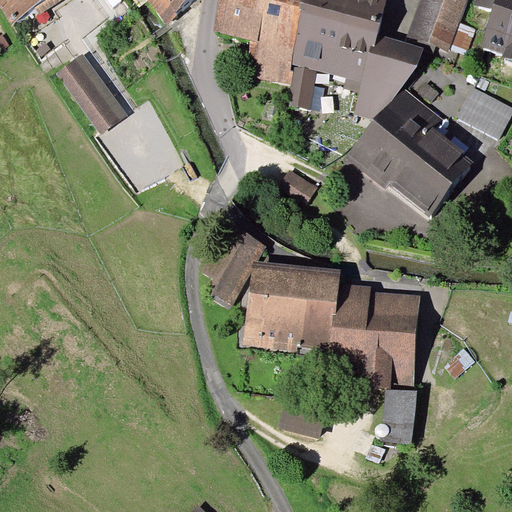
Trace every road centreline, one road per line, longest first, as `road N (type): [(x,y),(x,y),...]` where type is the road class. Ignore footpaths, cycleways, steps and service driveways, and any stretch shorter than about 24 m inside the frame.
road 1 (track): [(240,153),(270,193),(333,229),(358,271),(427,298),(427,433),(414,463),(371,475),(228,408)]
road 2 (residential): [(214,0),(208,61),(240,153),(198,244),(194,301),(219,388),(283,511)]
